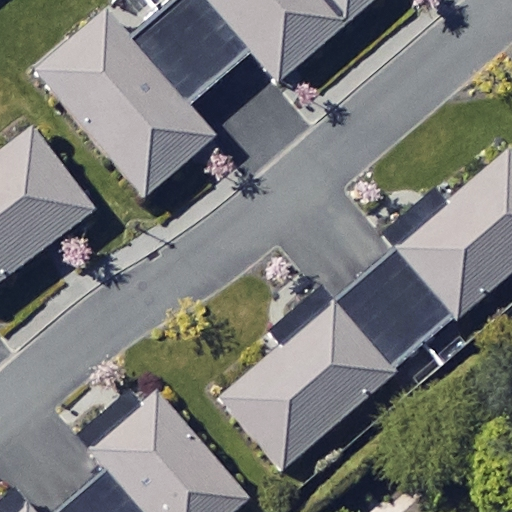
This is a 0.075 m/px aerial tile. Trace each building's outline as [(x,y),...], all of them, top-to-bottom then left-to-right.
[(242,50),(269,83),(336,28),(313,0),(170,0),(121,42),(98,16),(30,75),(136,199),(205,141),(176,107),(242,50)] [(313,0),(336,28),(369,0),(313,0)] [(0,276),(83,211),(19,131),(0,146),(0,276)] [(511,271),(511,157),(508,153),(213,402),(273,473),(511,271)] [(14,511),(228,511),(238,504),(147,397),(82,453),(101,476),(59,511),(26,511),(21,506),(14,511)]
